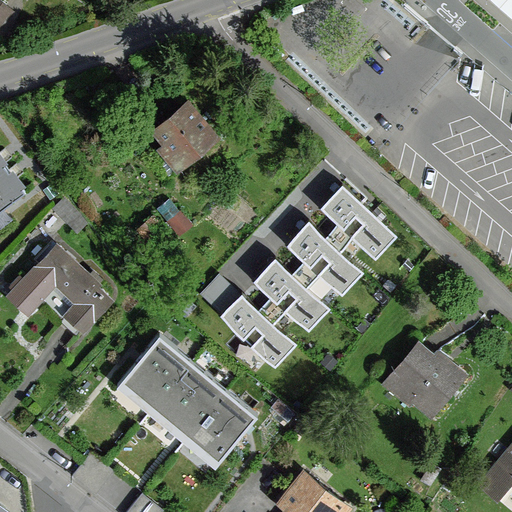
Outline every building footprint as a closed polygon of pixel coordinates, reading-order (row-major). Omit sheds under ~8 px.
[(511,0),(502,0),(511,8),(511,0)] [(185,97),(146,127),(178,168),(217,138),(185,97)] [(0,208),(27,187),(0,153),(0,208)] [(292,276),(276,261),(255,283),(271,299),(259,312),(243,296),(222,318),(245,342),(256,330),(262,336),(252,348),(277,369),(298,346),(275,326),(286,315),(310,332),(331,310),(309,290),(321,278),(343,297),(365,274),(342,254),(354,241),(377,261),(398,237),(343,187),(321,210),(337,226),(326,239),(310,223),(289,247),(304,262),(292,276)] [(53,241),(4,296),(26,316),(53,286),(72,303),(61,315),(82,335),(116,298),(53,241)] [(161,333),(121,381),(221,465),(261,416),(161,333)] [(420,338),(384,384),(433,422),(468,376),(420,338)] [(511,443),(477,485),(498,502),(511,484),(511,443)] [(346,511),(350,508),(300,468),(272,504),(282,511),(281,511),(346,511)] [(0,511),(6,511),(11,507),(0,498),(0,511)]
